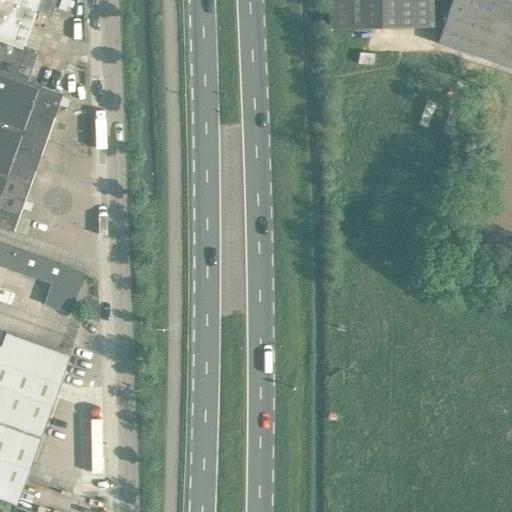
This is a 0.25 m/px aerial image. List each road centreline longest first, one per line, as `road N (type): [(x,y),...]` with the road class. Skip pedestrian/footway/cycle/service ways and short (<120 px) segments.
road 1 (unclassified): [(130,511),(110,0)]
road 2 (primary): [(258,511),(250,0)]
road 3 (primary): [(201,0),(201,511)]
road 4 (unknown): [(0,305),(124,347)]
road 5 (unknown): [(121,278),(0,232)]
